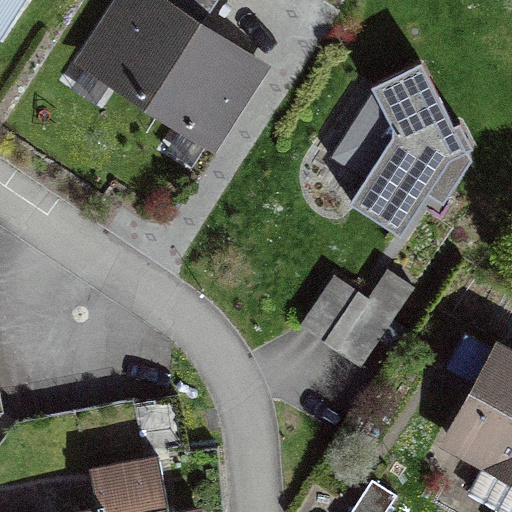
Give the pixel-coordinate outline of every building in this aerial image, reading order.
[(0,0),(0,28),(18,0),(0,0)] [(215,0),(137,0),(128,15),(118,9),(85,60),(209,141),(236,99),(229,94),(250,60),(198,26),(215,0)] [(371,84),(373,87),(329,155),(364,177),(349,200),(400,233),(430,185),(446,196),(471,158),(420,59),(371,84)] [(387,268),(366,298),(392,316),(412,285),(387,268)] [(511,477),(511,356),(464,331),(445,365),(493,392),(486,405),(479,401),(456,444),(511,477)] [(178,394),(134,403),(144,456),(188,448),(178,394)] [(26,478),(144,456),(134,403),(133,398),(15,420),(26,478)] [(201,511),(200,504),(169,511),(158,455),(89,468),(97,507),(98,507),(99,511),(201,511)] [(384,511),(396,493),(371,477),(348,511),(384,511)]
